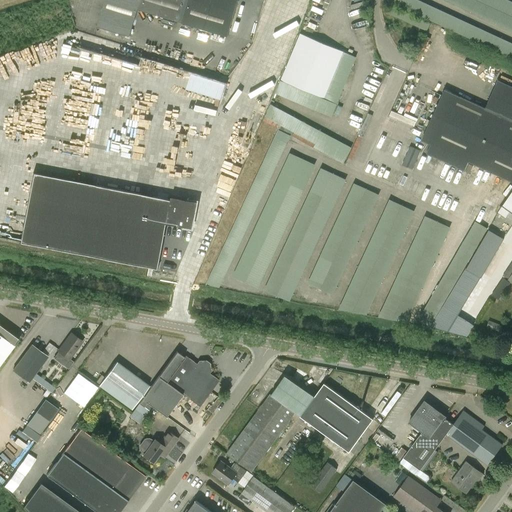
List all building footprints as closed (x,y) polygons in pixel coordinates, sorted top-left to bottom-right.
[(121,63),(138,9),(180,22),(186,0),(105,0),(89,53),(121,63)] [(186,0),(180,22),(225,37),(236,0),(186,0)] [(511,0),(439,0),(511,30),(511,0)] [(301,34),(281,81),(324,99),(344,52),(301,34)] [(190,71),(185,89),(221,99),(227,79),(165,63),(165,64),(190,71)] [(511,86),(498,80),(485,108),(511,119),(511,86)] [(511,181),(511,119),(485,108),(445,89),(421,141),(431,145),(427,154),(464,171),(468,162),(511,181)] [(269,105),(263,117),(294,131),(291,137),(344,162),(352,144),(269,105)] [(209,283),(222,289),(286,132),(273,127),(209,283)] [(421,151),(410,146),(402,165),(412,170),(421,151)] [(262,288),(312,161),(284,151),(235,277),(262,288)] [(317,166),(265,290),(291,301),(343,177),(317,166)] [(158,269),(167,223),(192,228),(197,202),(172,197),(171,200),(33,173),(19,243),(158,269)] [(308,283),(334,294),(377,192),(351,181),(308,283)] [(511,189),(501,207),(511,213),(511,189)] [(340,306),(367,317),(412,208),(386,197),(340,306)] [(420,214),(381,315),(408,325),(446,224),(420,214)] [(489,230),(482,242),(497,251),(504,238),(489,230)] [(482,242),(479,247),(494,256),(497,251),(482,242)] [(479,247),(476,253),(491,261),(494,256),(479,247)] [(476,253),(472,258),(487,267),(491,261),(476,253)] [(472,258),(469,263),(484,272),(487,267),(472,258)] [(481,278),(484,272),(469,263),(466,269),(481,278)] [(464,271),(461,276),(477,285),(480,280),(464,271)] [(461,276),(458,281),(473,291),(477,285),(461,276)] [(458,281),(455,287),(470,296),(473,291),(458,281)] [(455,287),(452,292),(467,301),(470,296),(455,287)] [(500,290),(496,287),(491,295),(496,298),(500,290)] [(452,292),(448,297),(464,307),(467,301),(452,292)] [(446,302),(461,311),(464,307),(448,297),(446,302)] [(443,306),(458,315),(461,311),(446,302),(443,306)] [(431,327),(458,334),(466,320),(458,315),(443,306),(431,327)] [(474,325),(466,320),(458,334),(466,337),(474,325)] [(0,365),(19,340),(0,325),(0,365)] [(58,352),(54,357),(68,368),(74,362),(70,359),(82,342),(71,334),(58,352)] [(47,355),(54,346),(49,342),(41,350),(47,355)] [(29,382),(47,358),(31,346),(13,370),(29,382)] [(158,376),(142,399),(139,403),(143,406),(146,402),(159,412),(155,418),(162,422),(166,417),(182,394),(187,398),(185,401),(196,411),(200,406),(211,414),(222,400),(209,390),(216,381),(207,374),(209,372),(208,367),(204,364),(199,364),(197,367),(184,357),(176,352),(158,376)] [(110,370),(104,378),(99,385),(131,409),(137,402),(149,386),(116,362),(113,359),(107,367),(110,370)] [(374,419),(325,383),(301,416),(350,452),(374,419)] [(296,413),(270,394),(227,454),(252,472),(296,413)] [(45,398),(36,412),(26,426),(40,435),(59,408),(45,398)] [(421,433),(404,458),(400,462),(418,476),(427,482),(430,478),(429,476),(421,470),(446,434),(454,424),(445,417),(446,416),(439,411),(438,409),(434,406),(432,406),(425,401),(409,422),(422,432),(421,433)] [(133,409),(129,416),(138,421),(142,413),(133,409)] [(454,424),(446,434),(487,465),(502,444),(482,429),(484,426),(464,411),(454,424)] [(80,428),(60,455),(126,503),(145,476),(129,464),(80,428)] [(154,440),(154,441),(151,439),(149,438),(146,438),(144,439),(139,445),(139,448),(140,450),(144,453),(143,456),(153,463),(159,454),(164,458),(173,445),(174,446),(179,439),(168,431),(163,438),(164,439),(160,444),(154,440)] [(119,511),(126,503),(60,455),(46,475),(95,511),(119,511)] [(23,458),(5,481),(11,486),(29,462),(23,458)] [(235,463),(231,469),(221,461),(213,473),(228,484),(233,479),(239,483),(247,472),(235,463)] [(320,493),(337,469),(327,462),(311,486),(320,493)] [(482,473),(466,462),(451,482),(467,493),(482,473)] [(435,495),(409,476),(394,497),(414,511),(443,511),(430,502),(435,495)] [(253,477),(242,493),(267,511),(290,511),(294,507),(254,477),(253,477)] [(354,480),(342,496),(330,511),(379,511),(386,503),(354,480)] [(80,511),(41,483),(23,507),(27,511),(80,511)] [(210,511),(196,501),(187,511),(210,511)]
